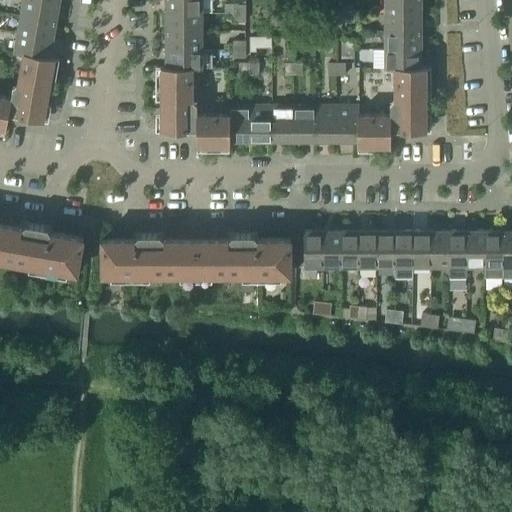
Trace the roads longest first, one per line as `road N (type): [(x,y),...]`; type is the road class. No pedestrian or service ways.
road 1 (residential): [(492,168),(135,175),(99,150)]
road 2 (residential): [(482,0),(492,168)]
road 3 (residential): [(99,150),(112,0)]
